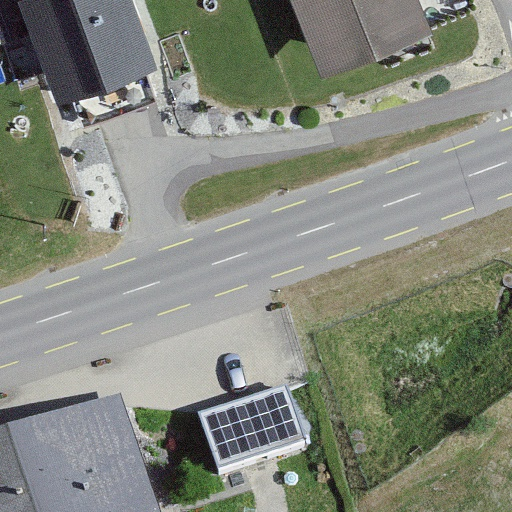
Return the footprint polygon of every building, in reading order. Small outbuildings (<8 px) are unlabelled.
[(155,73),(133,0),(7,0),(41,107),(155,73)] [(292,0),(324,79),(433,37),(418,0),(292,0)] [(263,351),(194,375),(211,422),(279,399),(263,351)] [(165,511),(169,511),(129,365),(0,400),(0,511),(165,511)] [(202,425),(222,485),(309,457),(290,397),(202,425)]
